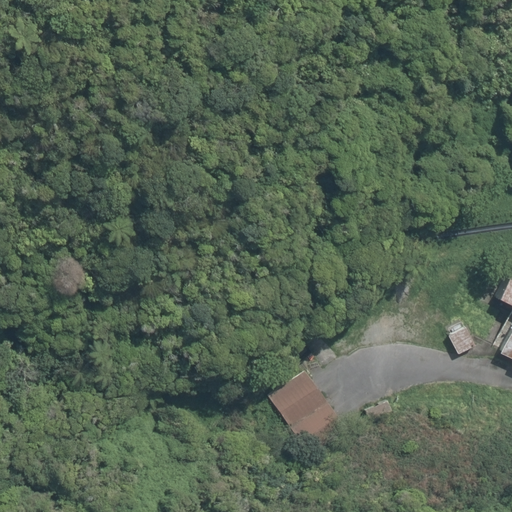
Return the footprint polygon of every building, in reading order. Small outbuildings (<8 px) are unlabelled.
[(511,279),(504,276),(494,299),(511,307),(511,323),(499,351),(511,356),(511,358),(508,367),(511,368),(511,279)] [(447,334),(457,353),(472,344),(462,326),(447,334)] [(267,396),(289,428),(326,401),(304,369),(267,396)] [(362,409),(370,426),(393,415),(384,398),(362,409)] [(326,401),(289,428),(311,458),(348,432),(326,401)]
